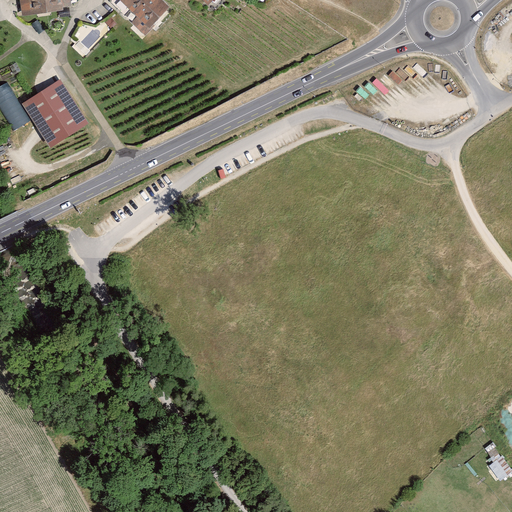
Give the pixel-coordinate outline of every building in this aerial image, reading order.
[(18,0),(21,19),(46,19),(62,14),(61,11),(70,9),(68,0),(18,0)] [(167,9),(156,0),(115,0),(115,1),(134,21),(130,25),(142,37),(167,9)] [(197,0),(207,10),(215,0),(197,0)] [(111,17),(106,22),(111,28),(116,23),(111,17)] [(23,101),(50,147),(90,124),(64,78),(23,101)] [(7,82),(0,86),(0,108),(14,130),(31,120),(7,82)] [(498,459),(490,464),(498,479),(506,475),(498,459)]
